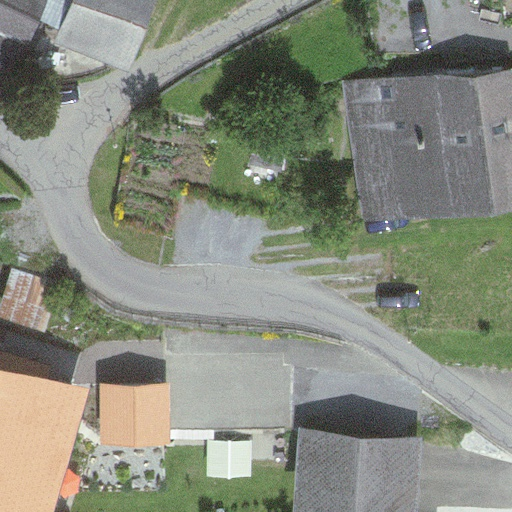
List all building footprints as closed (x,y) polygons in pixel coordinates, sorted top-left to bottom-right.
[(41,0),(0,0),(0,73),(3,75),(41,0)] [(72,0),(65,21),(120,41),(136,0),(72,0)] [(445,66),(444,66),(460,180),(511,171),(511,79),(504,80),(502,63),(445,66)] [(404,188),(460,180),(444,66),(349,79),(350,87),(334,95),(336,110),(353,107),(367,193),(404,188)] [(220,124),(219,133),(209,187),(240,193),(251,130),(220,124)] [(175,181),(209,187),(219,133),(185,126),(181,146),(127,136),(112,220),(166,230),(175,181)] [(284,136),(251,130),(240,193),(272,199),(284,136)] [(16,266),(3,304),(42,317),(56,280),(16,266)] [(40,361),(0,348),(0,471),(40,484),(71,386),(36,376),(40,361)] [(163,381),(103,382),(103,428),(164,427),(163,381)] [(309,432),(305,492),(405,499),(409,439),(309,432)]
